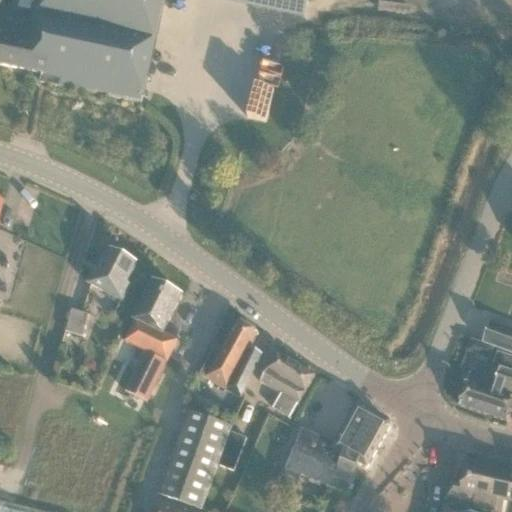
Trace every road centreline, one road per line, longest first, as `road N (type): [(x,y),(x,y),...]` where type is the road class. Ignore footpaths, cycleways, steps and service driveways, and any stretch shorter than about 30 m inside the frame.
road 1 (tertiary): [(417,413),(116,203),(0,154)]
road 2 (tertiary): [(417,413),(511,169)]
